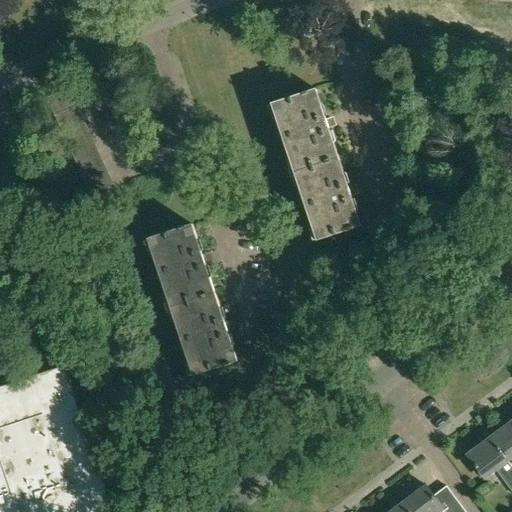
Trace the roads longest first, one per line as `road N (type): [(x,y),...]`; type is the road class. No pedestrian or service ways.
road 1 (tertiary): [(226,511),(511,275)]
road 2 (unclassified): [(0,76),(199,0)]
